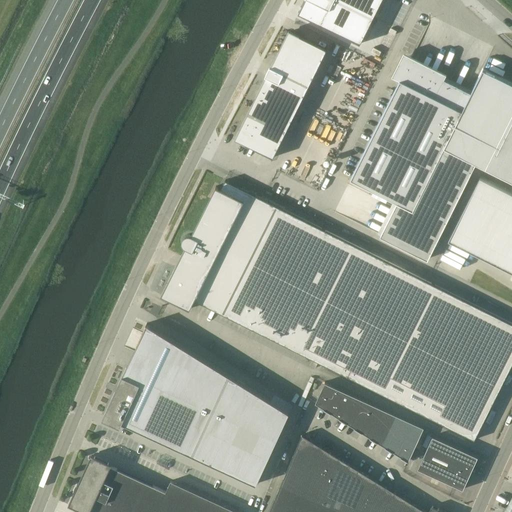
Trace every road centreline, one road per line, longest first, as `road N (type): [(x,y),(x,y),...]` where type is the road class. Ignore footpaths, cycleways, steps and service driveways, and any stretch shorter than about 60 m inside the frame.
road 1 (unclassified): [(278,0),(117,313),(38,511)]
road 2 (motorway): [(0,185),(92,0)]
road 3 (unknown): [(76,417),(248,490)]
road 4 (motorway): [(65,0),(0,126)]
